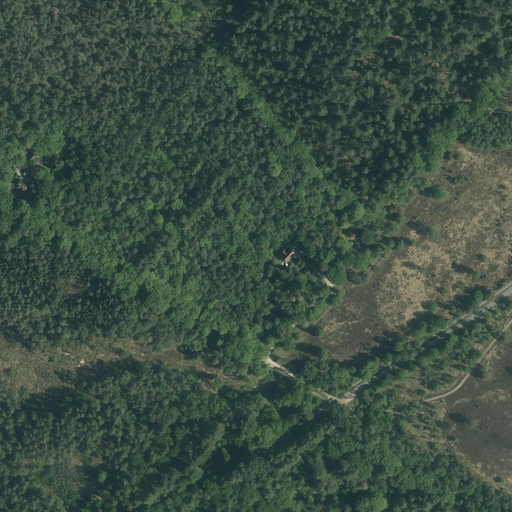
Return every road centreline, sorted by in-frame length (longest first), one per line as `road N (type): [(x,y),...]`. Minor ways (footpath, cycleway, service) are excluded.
road 1 (tertiary): [(130,511),(338,400),(511,289)]
road 2 (track): [(167,0),(373,219),(321,274)]
road 3 (track): [(246,346),(0,193)]
road 4 (track): [(366,419),(452,392),(511,320)]
road 5 (track): [(511,511),(366,419)]
road 6 (track): [(511,115),(470,95),(392,27)]
road 7 (track): [(366,419),(246,346)]
road 8 (track): [(263,360),(326,291),(327,281),(306,260)]
road 9 (track): [(381,37),(292,132)]
